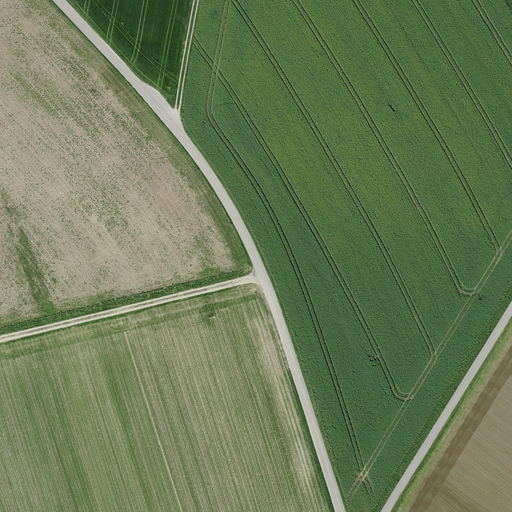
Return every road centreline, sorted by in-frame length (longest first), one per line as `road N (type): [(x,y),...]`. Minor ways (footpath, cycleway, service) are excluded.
road 1 (unclassified): [(60,0),(178,130),(265,280)]
road 2 (track): [(263,275),(0,339)]
road 3 (unclassified): [(340,511),(265,280)]
road 4 (unclassified): [(511,308),(385,511)]
road 5 (track): [(202,0),(178,130)]
